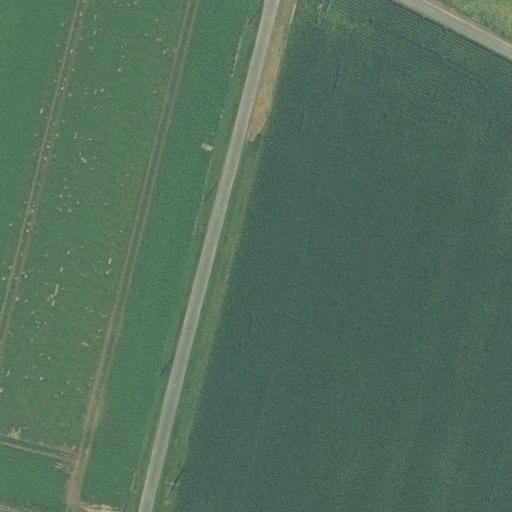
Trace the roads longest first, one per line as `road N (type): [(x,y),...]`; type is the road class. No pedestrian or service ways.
road 1 (unclassified): [(278,0),(147,511)]
road 2 (unclassified): [(401,0),(511,55)]
